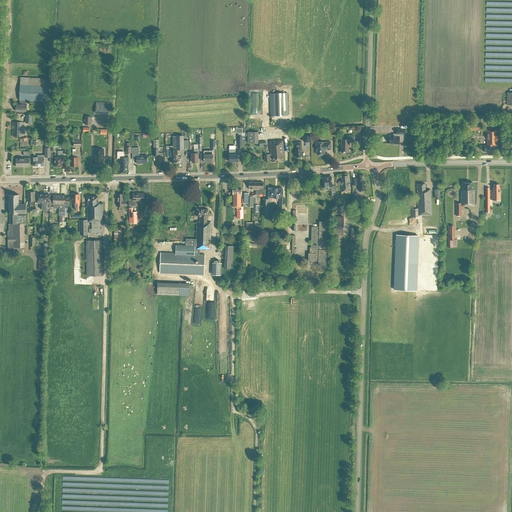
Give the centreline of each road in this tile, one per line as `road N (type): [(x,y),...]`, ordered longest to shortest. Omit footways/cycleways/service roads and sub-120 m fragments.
road 1 (tertiary): [(1,180),(367,166)]
road 2 (unclassified): [(356,511),(364,255),(377,203),(375,165)]
road 3 (residential): [(1,180),(8,0)]
road 4 (unclassified): [(367,166),(371,0)]
road 5 (tertiary): [(375,165),(511,163)]
